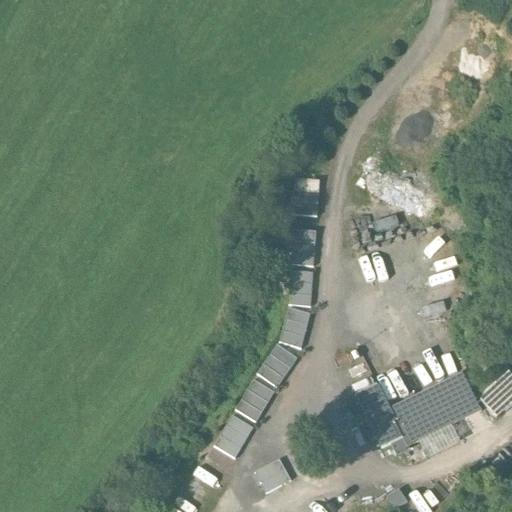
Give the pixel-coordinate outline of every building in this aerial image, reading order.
[(313,235),(289,234),(288,274),(313,274),(313,235)] [(312,316),(291,310),(281,346),(302,352),(312,316)] [(298,361),(278,349),(260,379),(280,390),(298,361)] [(511,368),(511,366),(480,395),(497,414),(511,399),(511,368)] [(484,410),(464,370),(392,405),(408,436),(412,445),(484,410)] [(408,436),(392,405),(381,381),(357,393),(383,448),(408,436)] [(274,396),(255,385),(238,414),(257,425),(274,396)] [(217,447),(229,453),(240,431),(228,425),(217,447)] [(175,511),(202,511),(219,472),(196,462),(175,511)]
